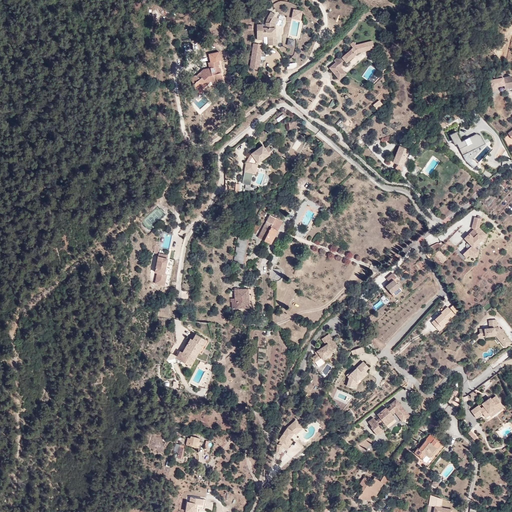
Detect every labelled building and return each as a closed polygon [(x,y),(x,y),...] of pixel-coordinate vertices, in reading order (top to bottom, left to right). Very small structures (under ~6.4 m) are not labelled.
[(266,22),(266,27),(266,36),(268,36),(269,45),(278,45),(277,40),(276,40),(276,23),(278,19),(274,16),(275,14),(271,12),(268,16),(272,18),(270,22),(266,22)] [(284,16),(281,14),(278,19),(276,23),(281,26),(284,16)] [(357,53),(374,48),(373,41),(356,45),(339,60),(335,63),(329,68),(339,80),(346,74),(341,67),(357,53)] [(253,43),(249,68),(258,69),(262,45),(253,43)] [(208,55),(210,64),(207,64),(209,69),(203,70),(195,77),(194,76),(188,81),(199,96),(203,92),(202,90),(210,83),(215,82),(215,80),(216,80),(216,84),(218,84),(218,83),(223,83),(222,78),(221,78),(220,74),(221,74),(220,69),(218,69),(218,66),(219,66),(219,62),(221,62),(219,53),(208,55)] [(504,87),(504,89),(511,87),(510,77),(502,78),(501,76),(493,77),(495,87),(501,86),(503,85),(504,87)] [(462,155),(465,160),(473,168),(476,165),(470,159),(467,152),(485,143),(481,135),(477,134),(464,140),(465,142),(464,143),(462,140),(461,141),(456,131),(450,134),(455,144),(457,143),(462,155)] [(355,150),(361,144),(357,140),(352,146),(355,150)] [(409,149),(399,146),(396,152),(406,156),(409,149)] [(273,156),(267,147),(264,149),(262,147),(250,155),(246,163),(244,172),(255,175),(256,166),(269,156),(270,158),(273,156)] [(404,166),(403,166),(406,156),(396,152),(393,162),(397,163),(395,168),(400,170),(402,170),(404,166)] [(264,240),(270,244),(277,230),(282,221),(277,218),(270,215),(265,224),(264,227),(269,230),(264,240)] [(470,232),(465,237),(469,242),(469,243),(469,244),(468,244),(468,245),(468,246),(469,246),(469,247),(463,253),(467,257),(469,254),(477,256),(478,250),(474,246),(486,233),(479,226),(481,218),(475,216),(472,226),(474,228),(476,230),(472,233),(470,232)] [(252,232),(255,234),(261,224),(258,222),(252,232)] [(264,240),(269,230),(264,227),(258,237),(264,240)] [(234,262),(243,263),(248,239),(239,237),(234,262)] [(166,276),(164,275),(167,261),(158,259),(156,270),(157,270),(154,285),(163,287),(166,276)] [(393,273),(386,278),(390,282),(385,286),(394,296),(402,289),(399,285),(402,283),(396,277),(393,273)] [(232,308),(248,307),(246,289),(235,290),(235,299),(235,303),(232,303),(232,308)] [(407,308),(413,302),(410,299),(404,305),(407,308)] [(451,317),(454,314),(448,307),(441,313),(442,313),(432,322),(435,326),(438,323),(441,326),(444,323),(448,320),(447,319),(450,316),(451,317)] [(488,320),(489,328),(480,328),(480,333),(473,338),(476,341),(480,336),(495,335),(505,347),(511,342),(503,332),(505,330),(502,328),(501,329),(499,326),(497,326),(497,320),(488,320)] [(191,364),(199,351),(201,352),(208,341),(196,334),(193,337),(195,338),(194,340),(192,339),(190,338),(182,352),(180,351),(177,356),(176,358),(182,361),(185,363),(186,361),(191,364)] [(334,353),(332,351),(337,347),(329,334),(321,339),(325,346),(315,353),(316,355),(312,358),(315,363),(320,359),(321,361),(334,353)] [(170,364),(171,367),(172,368),(175,363),(182,361),(176,358),(177,356),(171,353),(170,355),(169,359),(169,362),(170,364)] [(348,377),(346,385),(353,387),(354,383),(356,384),(357,381),(360,378),(366,372),(366,371),(369,368),(363,362),(353,372),(350,374),(349,373),(346,375),(348,377)] [(496,396),(492,399),(491,397),(472,411),(477,419),(483,414),(486,418),(490,415),(491,417),(504,407),(496,396)] [(398,416),(405,410),(396,399),(389,405),(391,406),(387,409),(386,407),(377,414),(380,418),(376,421),(373,417),(368,422),(378,434),(383,430),(379,424),(382,421),(386,425),(395,418),(392,414),(395,412),(398,416)] [(402,421),(409,416),(405,410),(398,416),(402,421)] [(295,436),(302,429),(296,422),(286,430),(281,437),(277,446),(275,453),(280,454),(281,448),(286,451),(291,443),(289,441),(294,435),(295,436)] [(476,438),(470,432),(467,434),(473,440),(476,438)] [(197,447),(199,438),(191,436),(190,438),(188,438),(186,444),(197,447)] [(437,448),(440,444),(437,442),(434,439),(431,443),(426,439),(421,445),(419,444),(417,447),(417,448),(414,452),(422,458),(425,454),(428,456),(435,447),(437,448)] [(185,448),(183,448),(184,445),(175,443),(173,451),(178,453),(177,457),(182,459),(185,448)] [(392,486),(396,480),(389,476),(387,481),(382,478),(380,481),(383,483),(385,484),(387,482),(392,486)] [(373,493),(376,494),(383,483),(380,481),(374,477),(369,485),(367,484),(363,490),(360,495),(359,494),(357,497),(363,501),(365,499),(368,501),(371,495),(373,493)] [(440,483),(435,480),(431,484),(436,488),(440,483)] [(500,486),(498,491),(504,494),(507,490),(500,486)] [(203,503),(204,497),(191,496),(190,500),(187,500),(186,510),(187,511),(186,511),(196,511),(195,511),(196,502),(203,503)]
